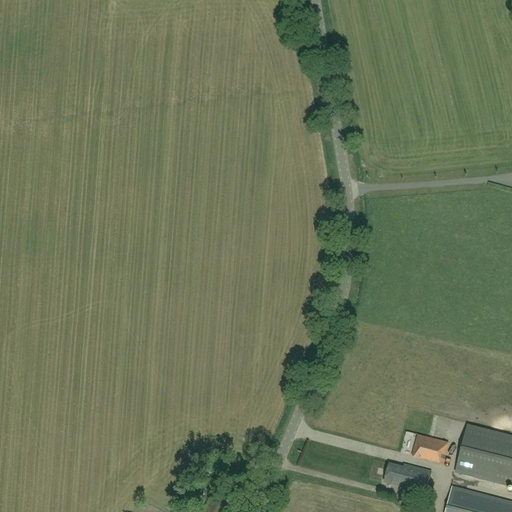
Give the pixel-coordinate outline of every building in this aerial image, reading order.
[(511,438),(469,427),(457,472),(511,486),(511,438)] [(444,464),(449,443),(418,435),(413,456),(444,464)] [(426,497),(432,472),(405,465),(404,468),(390,464),(385,483),(401,487),(400,490),(426,497)] [(511,511),(511,503),(453,488),(446,511),(511,511)] [(221,511),(227,504),(212,495),(201,511),(221,511)]
